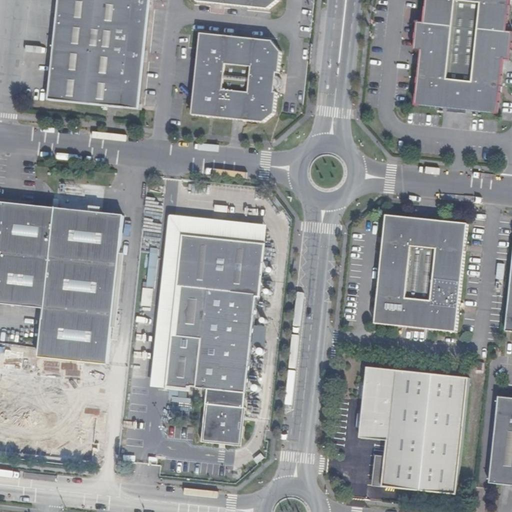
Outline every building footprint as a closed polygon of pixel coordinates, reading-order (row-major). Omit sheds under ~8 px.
[(61,0),(50,101),(135,109),(140,109),(151,0),(61,0)] [(198,0),(198,3),(270,10),(282,1),(282,0),(198,0)] [(510,0),(428,0),(426,24),(419,24),(417,52),(422,53),(417,106),(499,115),(504,61),(511,62),(511,55),(511,33),(507,33),(510,0)] [(272,42),(202,34),(198,69),(193,116),(264,124),(276,114),(277,102),(278,94),(275,94),(275,90),(279,89),(283,87),(284,85),(282,82),(280,78),(277,77),(277,74),(280,73),(282,53),(272,42)] [(37,357),(107,365),(123,215),(0,201),(0,302),(42,307),(37,357)] [(469,225),(387,217),(385,241),(376,325),(458,333),(469,225)] [(161,390),(171,391),(175,354),(182,291),(186,248),(187,237),(266,246),(268,228),(180,219),(161,390)] [(197,389),(197,391),(212,393),(211,408),(207,444),(242,448),(248,397),(248,393),(258,295),(261,295),(266,246),(187,237),(186,248),(182,291),(175,354),(171,391),(189,393),(190,388),(197,389)] [(142,307),(153,307),(154,289),(143,289),(142,307)] [(368,367),(360,436),(387,440),(383,485),(456,493),(468,378),(368,367)] [(212,393),(209,393),(204,447),(245,451),(249,412),(246,412),(242,448),(207,444),(211,408),(212,393)] [(511,398),(504,398),(503,405),(495,484),(504,485),(511,486),(511,398)]
